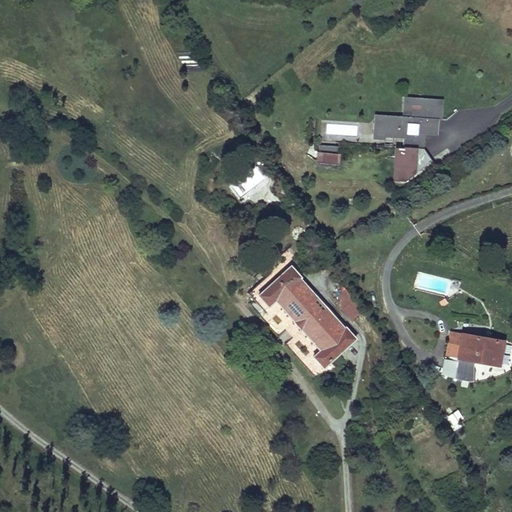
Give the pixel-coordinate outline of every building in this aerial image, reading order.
[(438,115),(440,95),(407,92),(406,103),(404,103),(403,112),(403,113),(391,113),(391,115),(378,114),(376,130),(381,131),(403,132),(403,142),(403,144),(398,143),(396,176),(405,176),(431,156),(423,144),(424,135),(420,135),(421,129),(424,129),(437,130),(438,115)] [(381,131),(376,130),(378,114),(391,115),(391,113),(403,113),(403,112),(374,109),(372,134),(381,135),(381,131)] [(319,149),(334,150),(334,142),(319,141),(319,149)] [(316,161),(339,163),(340,153),(317,151),(316,161)] [(343,328),(299,279),(301,278),(290,266),(258,295),(269,307),(277,299),(322,349),(313,357),(323,368),(356,339),(345,326),(343,328)] [(450,329),(449,338),(460,340),(462,331),(450,329)] [(446,353),(496,363),(501,339),(462,331),(460,340),(449,338),(446,353)] [(447,415),(452,424),(463,417),(457,408),(447,415)]
